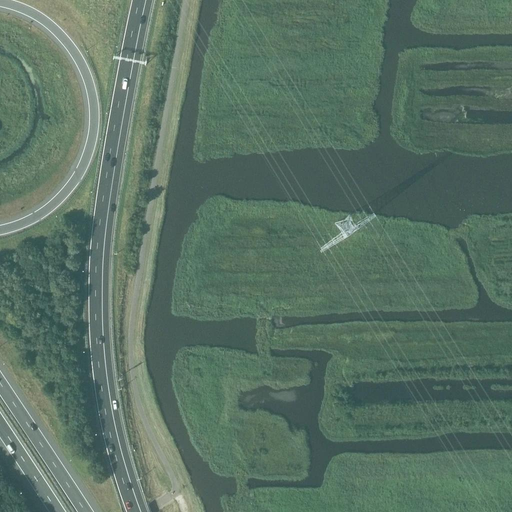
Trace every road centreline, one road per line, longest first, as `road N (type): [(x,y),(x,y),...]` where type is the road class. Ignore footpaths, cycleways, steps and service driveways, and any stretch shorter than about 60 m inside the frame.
road 1 (motorway): [(134,511),(101,382),(95,271),(139,0)]
road 2 (motorway): [(0,1),(33,13),(64,38),(87,77),(94,114),(89,151),(72,185),(34,219),(0,230)]
road 3 (motorway): [(85,511),(0,382)]
